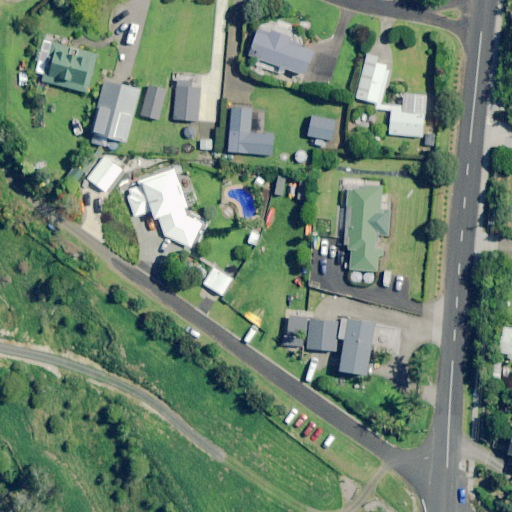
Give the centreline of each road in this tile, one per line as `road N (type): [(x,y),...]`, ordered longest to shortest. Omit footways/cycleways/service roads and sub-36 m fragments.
road 1 (residential): [(442,500),(0,170)]
road 2 (secondary): [(442,500),(482,17)]
road 3 (residential): [(347,0),(482,17)]
